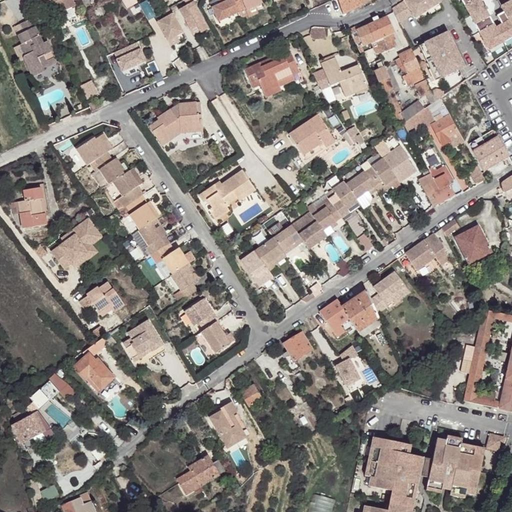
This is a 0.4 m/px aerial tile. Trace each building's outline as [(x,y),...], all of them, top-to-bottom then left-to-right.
[(21,0),(26,10),(40,4),(38,0),(21,0)] [(44,0),(38,0),(40,4),(42,8),(47,6),(44,0)] [(48,0),(55,16),(74,7),(71,0),(48,0)] [(122,0),(127,9),(138,3),(136,0),(122,0)] [(183,0),(187,6),(179,10),(189,29),(196,25),(199,31),(200,33),(209,28),(192,0),(183,0)] [(238,13),(232,0),(224,0),(225,1),(211,7),(218,22),(238,13)] [(232,0),(238,13),(241,18),(248,15),(246,10),(255,6),(262,3),(260,0),(232,0)] [(360,0),(337,0),(343,14),(362,4),(360,0)] [(412,14),(414,18),(439,2),(438,0),(406,0),(405,1),(412,14)] [(511,0),(501,6),(497,0),(460,0),(488,51),(511,37),(511,0)] [(405,1),(392,9),(398,22),(412,14),(405,1)] [(131,17),(140,13),(136,5),(128,8),(131,17)] [(246,10),(248,15),(257,11),(255,6),(246,10)] [(157,23),(168,41),(176,36),(183,32),(169,8),(164,10),(168,16),(157,23)] [(365,26),(372,43),(393,33),(386,17),(365,26)] [(31,20),(21,25),(25,33),(18,36),(22,45),(14,49),(20,60),(23,59),(34,82),(47,76),(43,68),(42,66),(46,64),(48,66),(56,62),(46,42),(43,43),(31,20)] [(21,25),(14,28),(18,36),(25,33),(21,25)] [(189,29),(192,35),(199,31),(196,25),(189,29)] [(310,33),(313,39),(326,38),(324,27),(314,26),(312,27),(310,33)] [(351,32),(358,49),(372,43),(365,26),(351,32)] [(418,46),(435,81),(464,67),(447,32),(418,46)] [(393,33),(372,43),(376,53),(380,53),(397,47),(394,41),(396,40),(393,33)] [(176,36),(168,41),(171,47),(180,42),(176,36)] [(137,42),(114,53),(122,71),(145,61),(137,42)] [(400,73),(406,86),(424,77),(422,71),(418,63),(411,48),(398,54),(400,58),(395,60),(400,73)] [(299,71),(291,53),(278,60),(262,67),(260,63),(245,69),(251,84),(258,80),(260,85),(264,93),(279,86),(277,81),(292,74),(299,71)] [(276,55),(260,63),(262,67),(278,60),(276,55)] [(339,82),(345,97),(367,87),(358,65),(342,73),(336,57),(321,63),(324,72),(314,76),(321,89),(339,82)] [(421,61),(418,63),(422,71),(426,69),(427,67),(425,62),(421,61)] [(374,70),(383,93),(391,90),(393,89),(385,70),(383,66),(381,62),(376,64),(378,69),(374,70)] [(391,90),(393,94),(400,90),(393,75),(389,68),(385,70),(393,89),(391,90)] [(294,79),(292,74),(277,81),(279,86),(294,79)] [(426,95),(431,104),(436,101),(431,92),(425,80),(416,84),(422,97),(426,95)] [(444,95),(439,98),(443,105),(469,87),(466,80),(444,95)] [(279,86),(264,93),(265,97),(281,90),(279,86)] [(431,92),(436,101),(439,98),(444,95),(442,90),(436,89),(431,92)] [(383,93),(396,124),(403,121),(405,123),(418,113),(424,109),(418,100),(401,112),(393,94),(391,90),(383,93)] [(113,101),(122,97),(120,93),(111,97),(113,101)] [(427,129),(431,126),(442,146),(450,142),(453,148),(464,142),(443,105),(439,98),(436,101),(431,104),(424,109),(418,113),(427,129)] [(149,127),(160,144),(179,131),(180,133),(202,131),(200,102),(178,103),(157,118),(158,120),(149,127)] [(92,112),(102,107),(100,103),(90,107),(92,112)] [(289,134),(306,161),(326,147),(335,141),(317,115),(289,134)] [(160,144),(161,146),(180,133),(179,131),(160,144)] [(343,134),(351,146),(355,143),(347,132),(343,134)] [(76,150),(87,166),(89,165),(95,161),(107,153),(111,150),(105,141),(107,140),(103,134),(96,139),(94,137),(76,150)] [(359,134),(355,137),(360,145),(364,143),(359,134)] [(472,151),(484,172),(509,157),(498,136),(472,151)] [(335,141),(326,147),(327,149),(336,143),(335,141)] [(400,145),(382,158),(399,183),(417,171),(408,159),(409,158),(400,145)] [(367,159),(371,166),(382,158),(377,152),(367,159)] [(100,169),(98,170),(108,185),(112,182),(124,174),(114,160),(112,161),(107,153),(95,161),(100,169)] [(116,158),(114,160),(124,174),(126,173),(116,158)] [(377,190),(380,193),(387,188),(388,190),(393,186),(396,192),(402,187),(399,183),(382,158),(371,166),(364,171),(377,190)] [(95,161),(89,165),(94,173),(98,170),(100,169),(95,161)] [(431,192),(437,204),(455,195),(448,182),(453,179),(445,165),(435,171),(438,178),(434,181),(430,183),(434,191),(431,192)] [(468,171),(476,185),(485,180),(477,166),(468,171)] [(132,168),(129,170),(139,186),(143,183),(132,168)] [(119,200),(124,207),(126,206),(139,198),(142,196),(137,187),(139,186),(129,170),(126,173),(124,174),(112,182),(122,197),(119,200)] [(208,209),(215,220),(229,210),(226,205),(222,199),(233,191),(237,198),(254,187),(242,170),(222,184),(223,186),(216,191),(213,186),(199,195),(203,202),(207,200),(211,207),(208,209)] [(345,184),(357,199),(369,191),(371,194),(377,190),(364,171),(345,184)] [(430,174),(418,180),(432,206),(437,204),(431,192),(434,191),(430,183),(434,181),(430,174)] [(511,177),(501,184),(502,187),(498,188),(500,193),(511,187),(511,177)] [(222,184),(220,181),(213,186),(216,191),(223,186),(222,184)] [(327,197),(342,218),(349,212),(347,209),(351,207),(358,202),(357,199),(345,184),(344,181),(325,194),(327,197)] [(237,198),(239,201),(256,190),(254,187),(237,198)] [(41,188),(24,191),(25,201),(19,202),(20,214),(22,229),(46,225),(45,214),(42,214),(39,200),(43,199),(41,188)] [(233,191),(222,199),(226,205),(237,198),(233,191)] [(360,205),(364,209),(371,204),(373,197),(371,194),(369,191),(357,199),(358,202),(360,205)] [(498,198),(502,207),(507,205),(503,196),(498,198)] [(310,212),(327,236),(334,231),(332,228),(338,224),(336,222),(342,218),(327,197),(314,206),(312,204),(307,207),(308,209),(310,212)] [(131,214),(129,216),(139,231),(157,218),(146,203),(144,205),(139,198),(126,206),(131,214)] [(146,203),(157,218),(160,216),(149,201),(147,203),(146,203)] [(19,202),(11,203),(12,215),(20,214),(19,202)] [(351,207),(353,210),(360,205),(358,202),(351,207)] [(119,211),(124,219),(129,216),(131,214),(126,206),(124,207),(119,211)] [(303,241),(309,249),(327,236),(310,212),(304,217),(292,225),(303,241)] [(146,248),(151,255),(169,243),(165,236),(161,238),(159,235),(165,231),(157,218),(139,231),(138,232),(148,247),(146,248)] [(51,252),(63,269),(71,263),(76,260),(77,261),(88,253),(83,246),(99,234),(88,219),(61,239),(64,243),(51,252)] [(459,227),(454,220),(441,229),(446,236),(459,227)] [(273,238),(283,251),(293,244),(295,247),(303,241),(292,225),(285,231),(279,223),(268,230),(273,238)] [(455,237),(468,265),(470,264),(473,271),(495,260),(491,253),(492,253),(478,226),(455,237)] [(132,236),(147,258),(151,255),(146,248),(148,247),(138,232),(132,236)] [(71,263),(74,269),(97,252),(91,245),(101,237),(99,234),(83,246),(88,253),(77,261),(76,260),(71,263)] [(405,254),(412,264),(417,270),(435,257),(441,265),(450,259),(444,251),(446,250),(434,234),(405,254)] [(255,251),(269,271),(275,266),(274,265),(271,261),(284,252),(283,251),(273,238),(255,251)] [(172,274),(185,265),(188,263),(194,259),(185,244),(175,251),(169,243),(151,255),(157,264),(162,260),(172,274)] [(40,244),(34,249),(41,258),(47,253),(40,244)] [(283,251),(284,252),(285,255),(295,247),(293,244),(283,251)] [(240,261),(259,287),(261,285),(273,276),(269,271),(255,251),(240,261)] [(271,261),(274,265),(286,256),(285,255),(284,252),(271,261)] [(398,259),(405,269),(412,264),(405,254),(398,259)] [(194,272),(188,263),(185,265),(191,274),(194,272)] [(180,291),(185,299),(198,291),(193,283),(196,281),(191,274),(185,265),(172,274),(170,276),(180,291)] [(336,273),(343,277),(351,271),(347,265),(336,273)] [(371,299),(376,313),(387,306),(386,305),(392,300),(407,289),(395,272),(373,287),(378,294),(371,299)] [(273,276),(261,285),(264,290),(276,281),(273,276)] [(109,305),(114,312),(124,305),(113,289),(112,290),(107,282),(98,288),(97,287),(86,295),(87,296),(79,302),(85,310),(93,304),(98,313),(109,305)] [(410,292),(407,289),(392,300),(394,303),(410,292)] [(319,312),(337,337),(353,325),(358,332),(378,318),(376,313),(371,299),(367,290),(342,307),(337,300),(319,312)] [(180,291),(174,295),(179,303),(185,299),(180,291)] [(201,301),(210,315),(214,313),(204,299),(201,301)] [(184,312),(194,326),(200,323),(205,330),(216,322),(218,320),(214,313),(210,315),(201,301),(184,312)] [(483,310),(477,335),(489,338),(493,318),(494,312),(483,309),(483,310)] [(511,315),(494,312),(493,318),(511,322),(511,315)] [(123,343),(137,367),(154,357),(155,350),(155,349),(162,345),(148,321),(127,333),(131,339),(123,343)] [(205,330),(200,332),(215,354),(234,340),(229,333),(225,336),(216,322),(205,330)] [(285,342),(296,360),(312,350),(302,332),(285,342)] [(489,338),(477,335),(473,355),(484,357),(489,338)] [(102,338),(89,348),(92,352),(106,342),(102,338)] [(192,339),(179,347),(184,354),(196,346),(192,339)] [(281,354),(292,372),(300,367),(296,360),(285,342),(284,343),(288,350),(281,354)] [(511,344),(499,403),(498,409),(511,411),(511,344)] [(155,350),(154,357),(165,350),(162,345),(155,349),(155,350)] [(234,345),(220,355),(222,358),(237,348),(234,345)] [(345,391),(361,384),(350,360),(357,357),(352,347),(337,354),(342,363),(334,367),(345,391)] [(75,366),(97,392),(102,387),(109,395),(121,385),(101,363),(99,365),(95,361),(89,354),(85,357),(75,366)] [(473,355),(468,382),(478,384),(484,357),(473,355)] [(54,373),(50,379),(69,397),(74,392),(54,373)] [(468,382),(463,401),(474,403),(475,398),(478,384),(468,382)] [(253,385),(240,393),(249,407),(262,400),(253,385)] [(39,390),(29,400),(40,410),(42,408),(66,433),(74,426),(39,390)] [(499,403),(475,398),(474,403),(498,409),(499,403)] [(209,417),(224,443),(243,432),(233,414),(237,412),(231,402),(216,411),(217,413),(209,417)] [(16,423),(11,425),(21,444),(50,429),(38,411),(29,415),(27,409),(13,416),(16,423)] [(233,414),(243,432),(247,430),(237,412),(233,414)] [(224,443),(227,448),(246,437),(243,432),(224,443)] [(488,441),(486,448),(500,452),(504,438),(494,435),(493,442),(488,441)] [(372,436),(370,447),(376,448),(378,438),(372,436)] [(404,511),(406,507),(412,509),(419,475),(428,477),(426,486),(442,489),(450,491),(465,494),(475,496),(485,448),(461,443),(446,440),(436,438),(432,459),(410,454),(411,445),(378,438),(376,448),(370,447),(367,461),(373,463),(370,477),(368,486),(391,491),(387,510),(364,505),(362,511),(404,511)] [(92,454),(98,461),(106,454),(100,448),(92,454)] [(176,480),(185,495),(224,472),(221,466),(215,469),(208,456),(188,468),(190,472),(176,480)] [(367,461),(364,476),(370,477),(373,463),(367,461)] [(34,480),(28,481),(36,507),(43,505),(41,495),(40,496),(38,488),(37,488),(34,480)] [(81,497),(61,505),(64,511),(96,511),(87,493),(80,495),(81,497)] [(313,493),(307,511),(331,511),(335,499),(313,493)]
